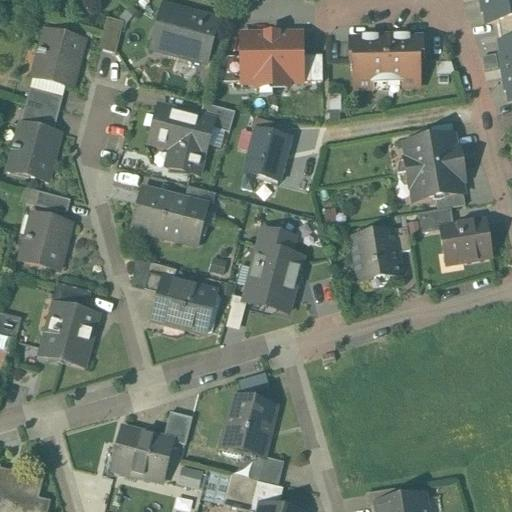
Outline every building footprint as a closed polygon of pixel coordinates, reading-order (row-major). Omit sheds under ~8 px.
[(511,0),(479,0),(484,27),(511,22),(511,0)] [(217,21),(162,7),(151,49),(206,63),(217,21)] [(123,23),(106,19),(98,50),(114,54),(123,23)] [(83,42),(44,32),(39,52),(33,51),(32,53),(38,55),(32,78),(71,89),(83,42)] [(233,58),(233,84),(241,84),(256,84),(287,84),(302,83),(309,83),(309,56),(301,57),(301,35),(241,35),(241,57),(233,58)] [(376,41),(375,37),(363,38),(362,41),(349,41),(350,76),(353,76),(354,90),(373,90),(373,86),(384,85),(384,92),(386,92),(385,41),(376,41)] [(407,40),(407,37),(394,37),(394,41),(385,41),(386,92),(387,92),(387,85),(398,85),(398,89),(418,89),(417,74),(421,74),(420,40),(407,40)] [(506,104),(511,103),(511,40),(495,44),(506,104)] [(62,96),(29,88),(25,102),(58,111),(62,96)] [(58,111),(25,102),(19,125),(52,134),(58,111)] [(235,112),(202,105),(199,118),(212,122),(210,129),(228,133),(235,112)] [(199,118),(158,107),(148,143),(175,151),(171,167),(169,166),(168,168),(198,176),(210,129),(212,122),(199,118)] [(52,134),(19,125),(13,148),(7,147),(6,149),(12,151),(7,172),(46,182),(59,135),(52,134)] [(289,140),(255,131),(244,174),(257,177),(256,181),(277,186),(278,183),(289,140)] [(453,138),(403,146),(405,160),(404,160),(409,191),(410,190),(412,204),(463,196),(461,185),(464,184),(458,149),(455,149),(453,138)] [(214,196),(187,188),(183,201),(188,202),(185,211),(205,216),(209,217),(214,196)] [(183,201),(141,190),(130,230),(177,243),(177,242),(197,247),(205,216),(185,211),(188,202),(183,201)] [(70,201),(37,192),(33,206),(66,215),(70,201)] [(450,211),(417,216),(420,235),(440,232),(440,231),(453,229),(450,211)] [(70,225),(31,215),(25,238),(18,236),(17,239),(24,241),(19,262),(58,272),(70,225)] [(453,229),(440,231),(440,232),(446,267),(490,260),(484,224),(453,229)] [(406,230),(391,232),(391,233),(394,248),(397,248),(398,254),(410,252),(406,230)] [(262,232),(244,300),(243,304),(246,305),(251,306),(276,313),(287,316),(302,260),(290,257),(294,241),(262,232)] [(391,233),(351,240),(358,285),(370,283),(370,285),(375,289),(385,287),(388,282),(388,280),(399,279),(397,267),(399,260),(398,254),(397,248),(394,248),(391,233)] [(176,271),(150,265),(144,288),(160,292),(163,280),(173,283),(176,271)] [(173,283),(163,280),(160,292),(152,322),(204,335),(215,294),(173,283)] [(91,293),(56,284),(49,308),(53,309),(41,351),(61,356),(59,362),(83,368),(96,317),(85,314),(91,293)] [(20,320),(0,314),(0,337),(15,341),(20,320)] [(275,408),(233,398),(221,449),(254,458),(262,460),(263,458),(275,408)] [(191,419),(169,414),(163,440),(171,442),(171,443),(185,447),(191,419)] [(151,438),(123,431),(124,430),(122,429),(112,472),(161,484),(171,443),(171,442),(163,440),(151,437),(151,438)] [(283,463),(263,458),(262,460),(254,458),(248,480),(248,481),(259,484),(277,488),(283,463)] [(40,482),(0,471),(0,511),(44,511),(47,504),(35,501),(40,482)] [(248,480),(230,476),(222,507),(244,511),(252,511),(259,484),(248,481),(248,480)] [(394,491),(383,492),(385,504),(395,502),(394,491)] [(383,492),(365,495),(367,507),(375,506),(385,504),(383,492)] [(385,504),(375,506),(376,511),(425,511),(424,498),(395,502),(385,504)]
